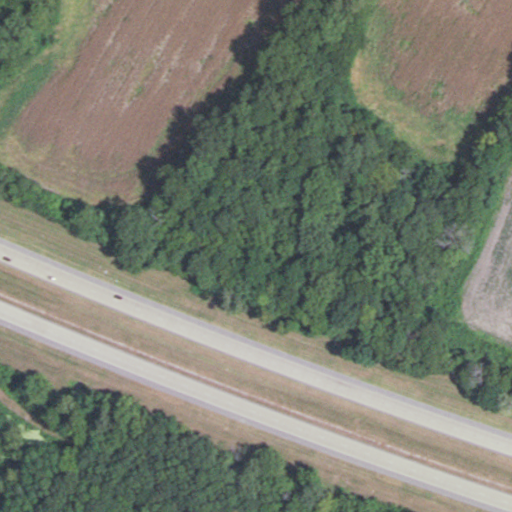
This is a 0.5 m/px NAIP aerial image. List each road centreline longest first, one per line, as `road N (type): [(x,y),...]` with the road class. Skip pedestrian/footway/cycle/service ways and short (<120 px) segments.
road 1 (motorway): [(511,445),(241,349),(0,249)]
road 2 (motorway): [(0,307),(127,362),(511,502)]
